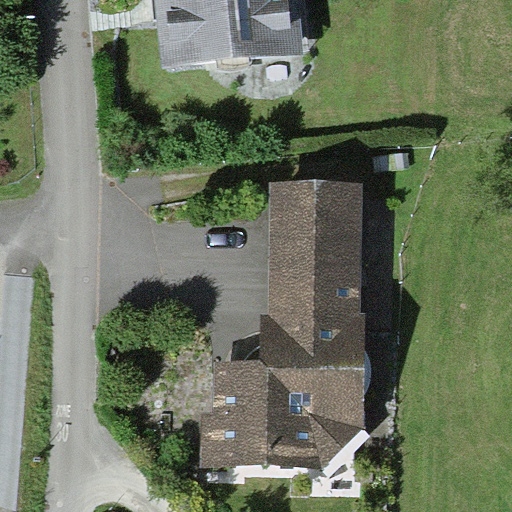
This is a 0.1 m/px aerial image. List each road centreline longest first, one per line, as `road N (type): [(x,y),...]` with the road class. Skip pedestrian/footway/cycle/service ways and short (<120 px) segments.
road 1 (residential): [(70,218),(56,511)]
road 2 (residential): [(62,0),(70,218)]
